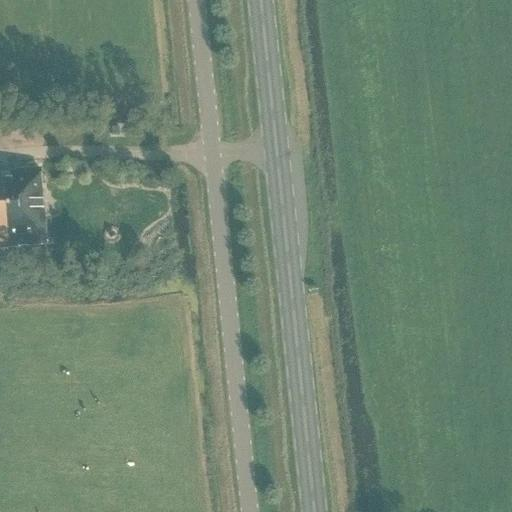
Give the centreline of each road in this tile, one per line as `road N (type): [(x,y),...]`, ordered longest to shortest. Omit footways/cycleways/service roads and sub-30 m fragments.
road 1 (primary): [(313,511),(259,0)]
road 2 (unclassified): [(247,511),(193,0)]
